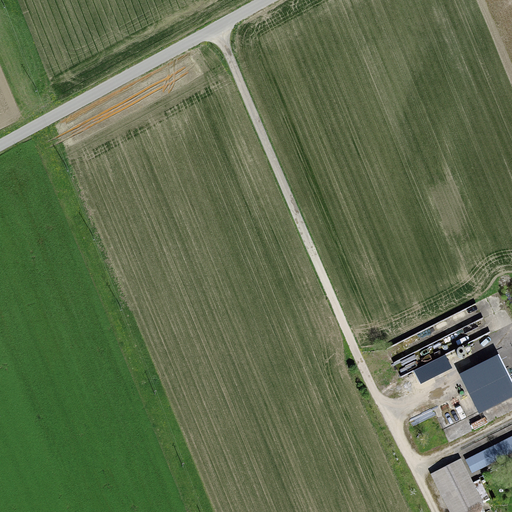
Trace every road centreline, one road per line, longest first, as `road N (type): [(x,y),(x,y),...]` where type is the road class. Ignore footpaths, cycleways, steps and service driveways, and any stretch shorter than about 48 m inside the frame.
road 1 (track): [(213,28),(433,511)]
road 2 (residential): [(0,144),(265,0)]
